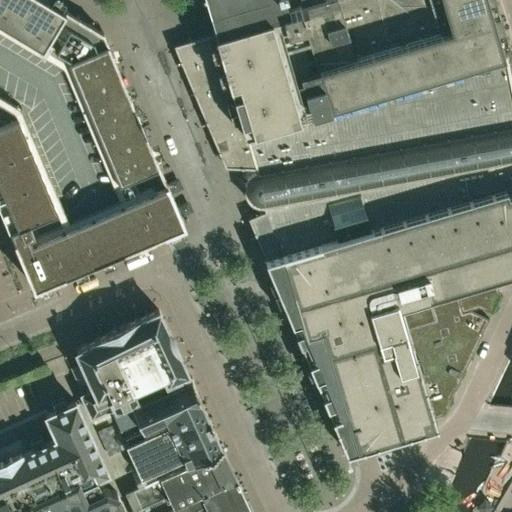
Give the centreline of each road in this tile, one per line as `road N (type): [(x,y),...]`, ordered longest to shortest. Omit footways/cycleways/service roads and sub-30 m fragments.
road 1 (residential): [(0,334),(164,269),(280,511)]
road 2 (unknown): [(129,283),(67,127),(39,88),(0,56)]
road 3 (unclassified): [(358,511),(464,414)]
